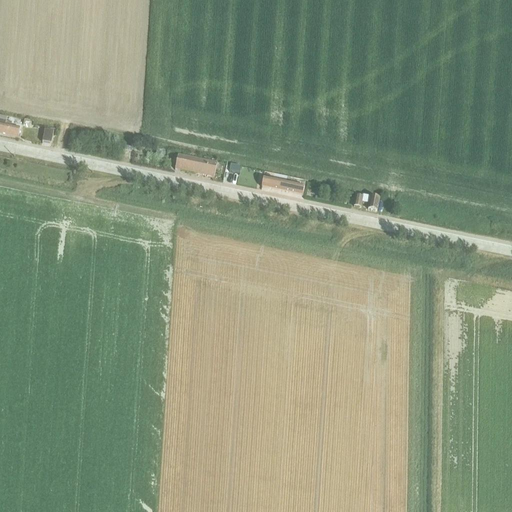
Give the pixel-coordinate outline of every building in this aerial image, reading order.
[(0,116),(0,135),(18,139),(20,129),(11,127),(12,124),(6,123),(6,121),(7,119),(0,116)] [(45,132),(43,144),(51,145),(54,133),(45,132)] [(156,150),(155,158),(164,160),(165,152),(156,150)] [(178,157),(175,171),(207,178),(213,179),(214,179),(217,165),(200,161),(178,157)] [(230,167),(229,174),(239,177),(241,169),(239,169),(233,167),(230,167)] [(264,180),(262,189),(303,198),(304,188),(264,180)] [(356,198),(354,208),(361,210),(361,209),(363,199),(356,198)] [(370,198),(368,211),(377,213),(379,200),(370,198)]
